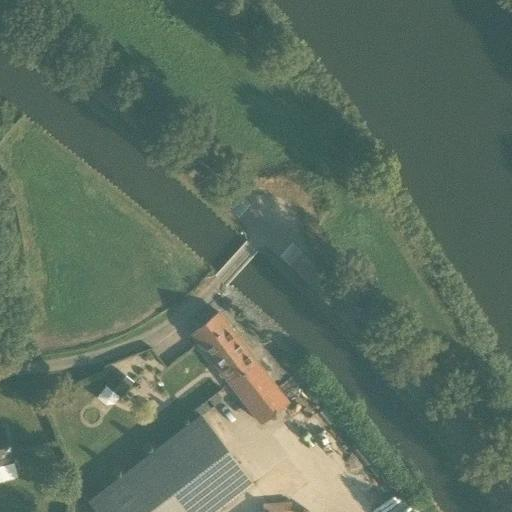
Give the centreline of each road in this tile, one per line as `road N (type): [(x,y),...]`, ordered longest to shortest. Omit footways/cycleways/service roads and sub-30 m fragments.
road 1 (unclassified): [(511,504),(269,234)]
road 2 (unclassified): [(269,234),(203,172),(0,30)]
road 3 (unclassified): [(269,234),(192,309),(146,338),(0,372)]
